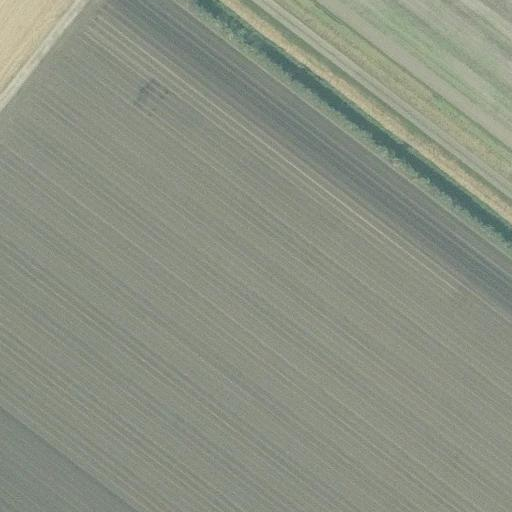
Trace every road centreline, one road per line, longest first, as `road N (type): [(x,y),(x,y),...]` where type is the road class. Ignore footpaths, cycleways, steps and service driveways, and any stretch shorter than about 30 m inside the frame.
road 1 (unclassified): [(511,198),(255,0)]
road 2 (track): [(0,106),(85,0)]
